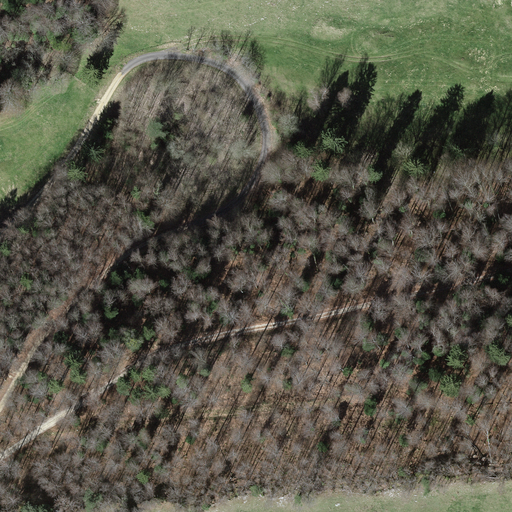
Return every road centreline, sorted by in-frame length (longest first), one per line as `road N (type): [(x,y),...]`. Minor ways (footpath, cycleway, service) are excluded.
road 1 (track): [(0,407),(74,298),(116,260),(233,200),(258,171),(267,130),(251,94),(229,71),(171,55),(123,70)]
road 2 (track): [(511,271),(196,340),(128,369),(0,456)]
road 3 (track): [(511,78),(480,77),(423,55),(362,62),(238,33),(198,35),(171,55)]
road 4 (track): [(0,237),(86,136),(123,70)]
